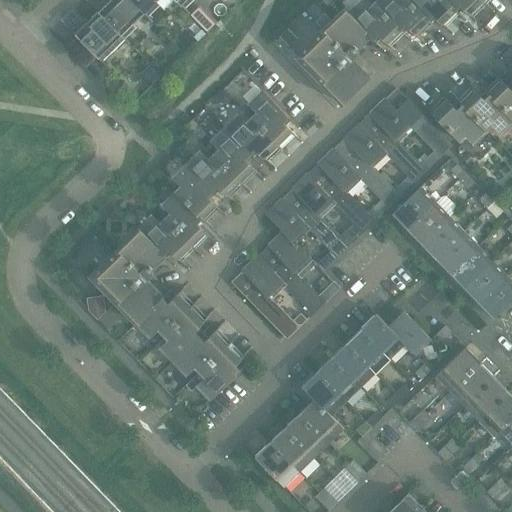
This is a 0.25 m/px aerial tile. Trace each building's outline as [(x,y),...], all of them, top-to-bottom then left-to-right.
[(144,14),(130,0),(110,0),(109,0),(85,0),(98,12),(124,40),(136,28),(133,24),(144,14)] [(130,0),(144,14),(147,17),(159,6),(156,2),(157,0),(130,0)] [(174,0),(184,9),(193,0),(174,0)] [(429,23),(407,0),(379,0),(375,5),(401,32),(402,33),(403,32),(408,27),(416,36),(429,23)] [(456,13),(443,0),(407,0),(429,23),(430,23),(430,22),(435,18),(443,26),(456,13)] [(484,2),(481,0),(443,0),(456,13),(457,13),(463,8),(470,16),(484,2)] [(401,32),(375,5),(370,10),(361,1),(348,13),(369,36),(375,42),(381,37),(388,45),(401,32)] [(124,40),(98,12),(87,23),(73,8),(61,20),(101,62),(124,40)] [(352,60),(357,54),(361,50),(358,47),(369,36),(348,13),(344,9),(343,9),(347,14),(304,56),(346,99),(341,103),(342,104),(369,78),(352,60)] [(81,60),(86,66),(94,58),(88,53),(81,60)] [(511,83),(508,87),(500,79),(486,93),(511,119),(511,83)] [(511,121),(511,119),(486,93),(486,92),(481,97),(473,89),(459,102),(486,130),(492,125),(500,134),(511,121)] [(291,120),(263,91),(249,105),(257,113),(252,118),(279,146),(293,133),(285,125),(291,120)] [(452,146),(416,109),(411,104),(400,115),(385,99),(369,114),(385,130),(386,129),(399,142),(414,129),(441,156),(452,146)] [(486,130),(459,102),(453,107),(446,99),(431,113),(459,141),(464,136),(472,144),(486,130)] [(279,146),(252,118),(246,123),(238,115),(224,128),(252,157),(257,152),(265,160),(279,146)] [(423,166),(399,142),(386,129),(385,130),(374,140),(359,124),(344,139),(359,155),(360,154),(373,167),(387,154),(414,182),(430,167),(426,163),(423,166)] [(252,157),(224,128),(211,141),(219,150),(214,155),(241,183),(255,170),(247,162),(252,157)] [(396,191),(373,167),(360,154),(359,155),(349,165),(333,149),(318,164),(333,180),(334,179),(347,193),(361,179),(389,207),(403,193),(399,188),(396,191)] [(241,183),(214,155),(209,160),(200,152),(187,165),(215,193),(220,188),(227,196),(241,183)] [(465,174),(457,164),(450,171),(459,180),(465,174)] [(215,193),(187,165),(173,178),(182,187),(177,191),(204,220),(218,207),(209,198),(215,193)] [(352,243),(378,217),(373,213),(370,216),(347,193),(334,179),(333,180),(323,190),(307,174),(292,189),(307,205),(308,204),(322,218),(336,204),(353,223),(340,236),(345,241),(348,238),(352,243)] [(474,183),(465,174),(459,180),(468,189),(474,183)] [(408,229),(435,203),(420,187),(393,214),(408,229)] [(204,220),(177,191),(163,205),(171,213),(166,218),(192,246),(206,233),(199,226),(204,220)] [(494,203),(485,194),(479,200),(487,209),(494,203)] [(340,236),(322,218),(308,204),(307,205),(297,215),(282,199),(266,214),(283,231),(284,231),(295,242),(309,229),(336,257),(352,243),(348,238),(345,241),(340,236)] [(422,244),(449,217),(435,203),(408,229),(422,244)] [(503,212),(494,203),(487,209),(496,218),(503,212)] [(192,246),(166,218),(160,224),(152,215),(137,229),(164,256),(165,258),(171,252),(178,260),(192,246)] [(436,259),(464,232),(449,217),(422,244),(436,259)] [(116,250),(91,276),(115,302),(136,323),(159,300),(163,297),(146,280),(156,270),(153,267),(164,256),(137,229),(116,250)] [(316,263),(295,242),(284,231),(283,231),(268,246),(283,262),(274,271),(286,284),(285,285),(287,286),(309,309),(305,312),(310,317),(339,288),(333,282),(319,295),(302,277),(316,263)] [(450,273),(478,247),(464,232),(436,259),(450,273)] [(464,288),(492,261),(478,247),(450,273),(464,288)] [(272,299),(287,286),(285,285),(286,284),(274,271),(273,272),(258,256),(242,271),(258,287),(247,297),(232,281),(231,282),(287,339),(307,319),(301,312),(293,320),(272,299)] [(479,303),(507,276),(492,261),(464,288),(479,303)] [(493,318),(511,300),(511,281),(507,276),(479,303),(493,318)] [(163,334),(192,307),(178,293),(170,301),(165,295),(163,297),(136,323),(150,337),(158,329),(163,334)] [(173,361),(202,333),(197,328),(205,320),(192,307),(163,334),(169,339),(160,348),(173,361)] [(431,340),(411,319),(404,312),(388,327),(406,345),(416,355),(431,340)] [(406,345),(388,327),(376,314),(361,329),(391,359),(406,345)] [(442,341),(451,333),(445,326),(436,335),(442,341)] [(391,359),(361,329),(346,343),(376,374),(391,359)] [(200,372),(229,344),(215,330),(207,338),(202,333),(173,361),(186,375),(195,366),(200,372)] [(376,374),(346,343),(331,357),(361,388),(376,374)] [(210,400),(240,371),(234,365),(242,358),(229,344),(200,372),(186,385),(192,391),(197,385),(210,400)] [(451,392),(481,363),(466,347),(436,376),(451,392)] [(361,388),(331,357),(317,372),(346,402),(361,388)] [(465,407),(495,378),(481,363),(451,392),(465,407)] [(421,380),(430,371),(424,364),(415,373),(421,380)] [(346,402),(317,372),(301,386),(314,399),(331,417),(346,402)] [(479,422),(509,393),(495,378),(465,407),(479,422)] [(401,400),(410,391),(404,384),(394,393),(401,400)] [(392,408),(401,400),(394,393),(385,402),(392,408)] [(492,436),(498,430),(511,417),(511,395),(509,393),(479,422),(492,436)] [(343,429),(331,417),(314,399),(299,414),(328,444),(343,429)] [(431,419),(427,415),(423,410),(416,417),(424,425),(431,419)] [(371,428),(380,419),(374,413),(365,422),(371,428)] [(328,444),(299,414),(285,428),(314,458),(328,444)] [(424,425),(416,417),(409,423),(417,432),(424,425)] [(511,444),(511,417),(498,430),(511,444)] [(362,437),(371,428),(365,422),(356,431),(362,437)] [(314,458),(285,428),(270,442),(299,472),(314,458)] [(459,448),(455,444),(451,440),(444,446),(453,455),(459,448)] [(299,472),(270,442),(255,457),(284,487),(299,472)] [(453,455),(444,446),(438,453),(446,461),(453,455)] [(351,475),(359,467),(353,460),(344,468),(351,475)] [(469,474),(476,466),(470,460),(462,467),(469,474)] [(358,482),(366,474),(359,467),(351,475),(358,482)] [(508,488),(504,483),(500,479),(493,486),(501,494),(508,488)] [(501,494),(493,486),(487,492),(495,501),(501,494)] [(322,504),(330,496),(324,489),(315,497),(322,504)] [(419,511),(423,508),(420,511),(406,497),(409,494),(408,493),(388,511),(419,511)] [(329,511),(337,502),(330,496),(322,504),(329,511)]
